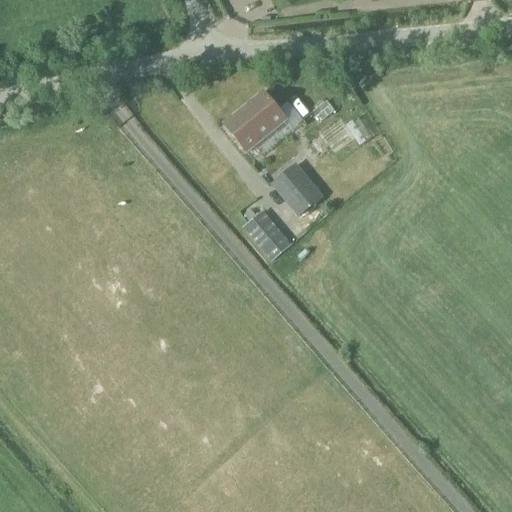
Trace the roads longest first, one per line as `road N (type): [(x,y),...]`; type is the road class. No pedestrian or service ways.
road 1 (unclassified): [(215,56),(511,25)]
road 2 (unclassified): [(0,100),(215,56)]
